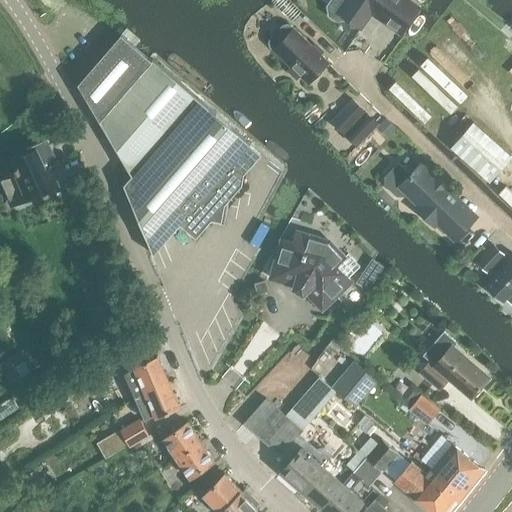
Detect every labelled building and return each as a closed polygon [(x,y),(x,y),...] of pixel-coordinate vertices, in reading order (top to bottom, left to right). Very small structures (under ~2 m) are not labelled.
[(401,33),(420,6),(410,0),(333,0),(329,5),(331,13),(337,18),(345,16),(361,27),(372,13),(401,33)] [(308,82),(329,61),(298,31),(293,26),(291,25),(286,23),(282,25),(269,38),(268,41),(269,44),(271,47),(291,66),(287,70),(296,78),(300,75),(308,82)] [(121,33),(77,83),(80,83),(96,114),(99,119),(152,61),(121,33)] [(123,183),(154,254),(180,223),(196,237),(212,219),(222,221),(225,203),(242,183),(244,172),(243,171),(261,152),(154,59),(152,61),(99,119),(131,174),(123,183)] [(420,63),(413,71),(453,108),(460,101),(420,63)] [(398,76),(388,86),(423,120),(433,111),(398,76)] [(352,99),(331,120),(357,145),(378,124),(352,99)] [(489,181),(511,155),(473,120),(450,146),(489,181)] [(9,206),(58,184),(60,183),(52,166),(59,162),(47,136),(26,146),(29,152),(0,164),(0,179),(0,180),(9,199),(7,200),(9,206)] [(454,238),(476,215),(447,187),(448,186),(436,174),(435,175),(421,162),(410,173),(398,161),(397,162),(385,176),(385,182),(396,195),(404,194),(406,192),(418,204),(415,207),(434,225),(437,222),(454,238)] [(308,235),(296,232),(293,242),(282,239),(270,277),(294,284),(293,288),(302,295),(305,292),(322,309),(351,280),(348,276),(356,269),(343,256),(344,256),(329,240),(308,234),(308,235)] [(511,255),(509,259),(503,254),(504,253),(493,244),(477,261),(487,270),(488,270),(493,276),(485,284),(502,301),(506,296),(511,301),(511,255)] [(365,351),(382,327),(370,319),(354,343),(365,351)] [(423,353),(430,361),(422,371),(439,386),(448,376),(471,395),(487,376),(460,353),(460,352),(452,345),(456,341),(443,330),(423,353)] [(135,395),(168,381),(157,355),(132,365),(134,368),(125,372),(135,395)] [(333,383),(358,402),(379,374),(354,355),(333,383)] [(0,361),(0,365),(9,383),(20,378),(18,376),(29,370),(24,361),(14,366),(9,357),(0,361)] [(109,373),(98,380),(92,384),(102,399),(103,399),(119,389),(109,373)] [(318,376),(312,383),(329,398),(336,391),(318,376)] [(168,381),(135,395),(145,418),(154,414),(155,417),(180,407),(168,381)] [(312,383),(305,391),(323,406),(329,398),(312,383)] [(409,407),(420,394),(410,385),(399,398),(409,407)] [(305,391),(299,398),(316,414),(323,406),(305,391)] [(421,393),(420,394),(409,407),(409,408),(428,423),(440,409),(421,393)] [(0,414),(20,405),(15,395),(0,401),(0,414)] [(265,396),(243,422),(255,432),(277,407),(265,396)] [(299,398),(292,406),(309,421),(316,414),(299,398)] [(292,406),(285,414),(290,417),(302,429),(309,421),(292,406)] [(277,407),(255,432),(267,443),(275,434),(282,426),(290,417),(285,414),(277,407)] [(91,426),(96,436),(124,424),(119,413),(91,426)] [(129,445),(150,434),(140,417),(120,429),(129,445)] [(290,417),(282,426),(295,437),(302,429),(290,417)] [(176,457),(201,440),(188,421),(163,437),(176,457)] [(282,426),(275,434),(288,446),(295,437),(282,426)] [(275,434),(267,443),(280,454),(288,446),(275,434)] [(377,442),(366,456),(383,471),(385,469),(399,452),(381,437),(377,442)] [(201,440),(176,457),(190,477),(214,460),(201,440)] [(452,443),(431,468),(463,494),(484,468),(452,443)] [(300,491),(324,464),(303,446),(279,472),(300,491)] [(354,470),(353,471),(370,486),(383,471),(366,456),(354,470)] [(411,460),(394,479),(433,511),(448,511),(463,494),(431,468),(427,473),(411,460)] [(320,508),(343,481),(324,464),(300,491),(320,508)] [(220,510),(241,489),(224,472),(203,493),(220,510)] [(343,481),(320,508),(325,511),(352,511),(364,499),(343,481)] [(241,489),(220,510),(222,511),(251,511),(258,506),(241,489)] [(46,511),(32,496),(14,511),(46,511)] [(384,511),(387,509),(374,498),(361,511),(384,511)]
